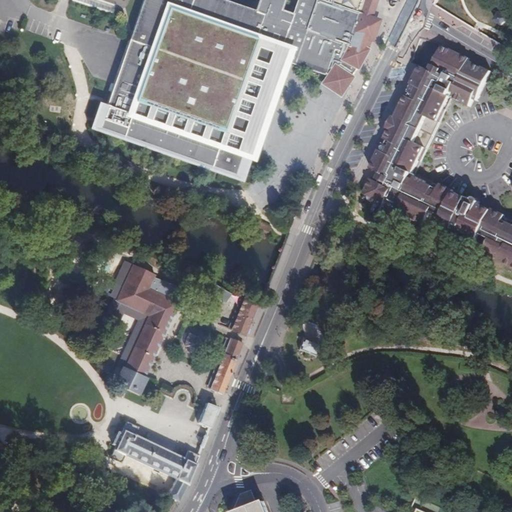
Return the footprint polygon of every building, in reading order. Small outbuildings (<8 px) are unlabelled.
[(141,0),(133,24),(105,106),(98,104),(89,130),(241,184),(249,162),(254,163),(256,158),(289,64),(322,76),(335,41),(348,46),(351,35),(356,37),(361,24),(356,22),(358,15),(322,2),(316,0),(315,0),(308,22),(277,11),(280,0),(257,0),(252,13),(215,0),(141,0)] [(369,19),(371,20),(370,19),(373,10),(344,0),(322,0),(322,2),(358,15),(369,19)] [(344,0),(373,10),(376,0),(344,0)] [(321,81),(351,91),(367,41),(369,41),(372,31),(373,25),(371,21),(371,20),(369,19),(358,15),(356,22),(361,24),(356,37),(351,35),(348,46),(335,41),(322,76),(321,81)] [(508,21),(498,15),(493,24),(503,30),(508,21)] [(360,192),(360,198),(366,202),(368,198),(511,268),(511,222),(474,204),(475,202),(463,196),(462,198),(411,173),(448,99),(465,108),(469,100),(472,101),(486,72),(464,61),(465,59),(441,47),(433,64),(435,66),(431,74),(418,67),(368,169),(377,173),(374,179),(385,184),(384,187),(367,178),(360,192)] [(125,264),(122,263),(121,266),(111,290),(118,293),(113,304),(112,307),(145,321),(122,378),(118,387),(139,396),(144,384),(175,307),(145,294),(152,275),(130,266),(125,264)] [(181,277),(185,271),(172,264),(168,270),(181,277)] [(224,302),(228,294),(194,275),(189,283),(224,302)] [(243,337),(257,303),(243,297),(229,331),(243,337)] [(112,307),(113,304),(109,303),(98,330),(113,336),(119,321),(132,326),(118,362),(113,374),(122,378),(145,321),(112,307)] [(302,323),(298,324),(302,336),(297,349),(312,356),(321,337),(314,325),(304,320),(302,323)] [(201,341),(186,335),(183,344),(184,349),(187,352),(193,353),(198,349),(201,341)] [(220,396),(240,345),(228,340),(208,391),(220,396)] [(207,428),(215,408),(204,403),(196,423),(207,428)] [(165,497),(173,500),(176,501),(184,485),(196,456),(184,451),(181,459),(138,441),(141,433),(131,429),(115,465),(126,471),(130,462),(172,479),(165,497)] [(270,511),(266,497),(258,500),(253,488),(241,493),(230,511),(270,511)]
